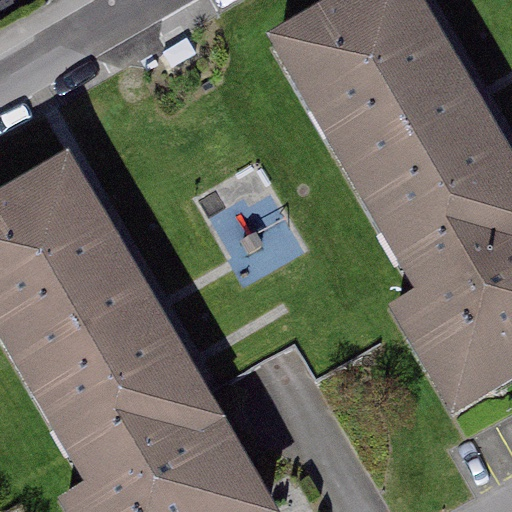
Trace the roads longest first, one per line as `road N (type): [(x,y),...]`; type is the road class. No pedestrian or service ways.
road 1 (residential): [(139,0),(0,81)]
road 2 (unknown): [(288,399),(356,511)]
